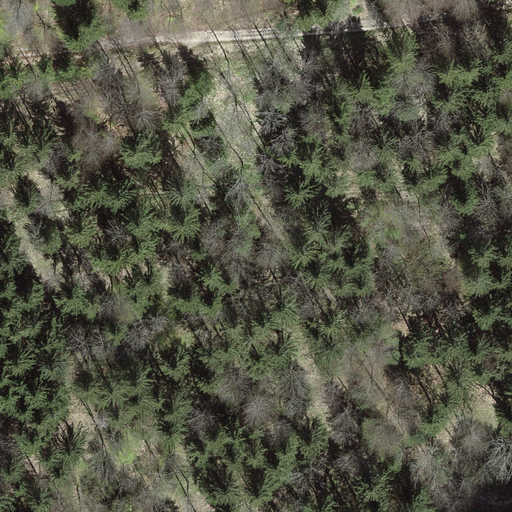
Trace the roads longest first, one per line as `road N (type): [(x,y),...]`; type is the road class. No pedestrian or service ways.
road 1 (track): [(0,202),(374,185),(511,162)]
road 2 (track): [(0,51),(281,38),(498,0)]
